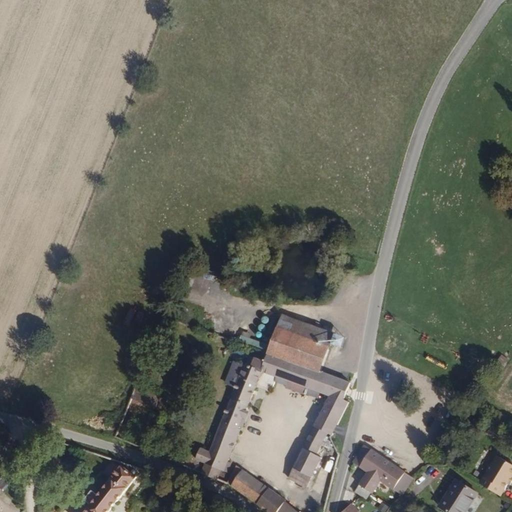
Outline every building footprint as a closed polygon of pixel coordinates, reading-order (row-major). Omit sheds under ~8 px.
[(337,339),(280,317),(267,351),(315,371),(325,344),(335,347),(337,339)] [(267,351),(259,348),(257,358),(246,353),(213,437),(204,457),(196,454),(191,471),(217,481),(256,381),(264,385),(269,373),(284,380),(281,387),(301,395),(304,387),(324,395),(337,400),(343,382),(315,371),(267,351)] [(340,401),(324,395),(309,426),(323,433),(326,434),(340,401)] [(312,456),(323,433),(309,426),(298,449),(312,456)] [(398,494),(410,477),(402,472),(361,448),(350,465),(362,473),(354,486),(368,493),(376,480),(391,490),(398,494)] [(312,456),(298,449),(285,478),(303,486),(316,458),(312,456)] [(477,482),(498,496),(506,483),(511,476),(511,473),(511,463),(496,453),(491,462),(490,461),(484,471),(485,471),(482,477),(481,476),(477,482)] [(238,465),(223,483),(229,486),(261,511),(284,511),(289,505),(238,465)] [(120,472),(113,466),(105,473),(113,480),(98,495),(91,489),(83,497),(90,504),(82,511),(107,511),(136,482),(123,469),(120,472)] [(8,483),(0,475),(0,487),(3,489),(8,483)] [(462,511),(474,494),(451,481),(435,507),(443,511),(462,511)] [(367,494),(354,486),(351,492),(364,500),(367,494)]
